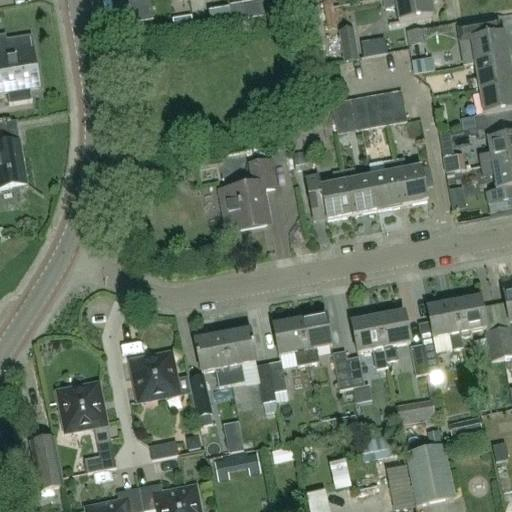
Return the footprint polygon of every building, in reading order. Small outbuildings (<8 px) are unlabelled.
[(117,0),(119,11),(122,27),(154,21),(149,0),(117,0)] [(389,0),(384,1),(385,11),(397,9),(400,24),(434,18),(430,0),(389,0)] [(232,24),(266,18),(263,3),(230,8),(232,24)] [(506,35),(501,36),(499,23),(459,30),(466,69),(475,68),(510,62),(506,35)] [(340,33),(346,64),(358,62),(352,31),(340,33)] [(0,95),(8,94),(10,106),(9,106),(9,107),(32,104),(32,102),(31,103),(29,91),(39,89),(31,39),(4,43),(5,47),(0,47),(0,95)] [(409,65),(412,78),(434,74),(431,61),(409,65)] [(511,72),(510,62),(475,68),(478,82),(471,84),(473,94),(480,93),(511,87),(511,72)] [(474,119),(477,132),(508,127),(506,114),(511,112),(511,87),(480,93),(484,118),(474,119)] [(389,97),(394,127),(406,125),(401,95),(389,97)] [(394,127),(389,97),(377,99),(381,130),(394,127)] [(364,101),(369,132),(381,130),(377,99),(364,101)] [(369,132),(364,101),(352,103),(357,134),(369,132)] [(0,191),(28,187),(19,131),(17,122),(0,124),(0,191)] [(465,149),(469,130),(457,127),(453,146),(465,149)] [(482,170),(511,164),(511,138),(510,139),(508,127),(477,132),(479,144),(488,142),(491,157),(480,159),(482,170)] [(466,155),(448,157),(450,173),(468,171),(466,155)] [(294,159),(297,174),(312,171),(310,156),(294,159)] [(393,164),(402,209),(428,204),(421,170),(406,172),(404,162),(393,164)] [(227,235),(237,233),(267,227),(261,194),(276,191),(270,164),(249,168),(253,187),(219,194),(227,235)] [(377,214),(402,209),(393,164),(382,166),(384,177),(370,180),(377,214)] [(511,164),(482,170),(484,181),(495,179),(497,193),(488,195),(490,208),(511,203),(511,164)] [(352,219),(377,214),(370,180),(356,182),(354,172),(343,174),(352,219)] [(314,224),(326,222),(327,224),(352,219),(343,174),(332,176),(334,187),(320,189),(318,179),(306,181),(314,224)] [(467,189),(452,190),(453,214),(469,213),(467,189)] [(511,215),(511,203),(490,208),(492,219),(511,215)] [(465,304),(455,306),(462,341),(472,339),(471,335),(488,332),(482,301),(481,301),(480,297),(464,300),(465,304)] [(504,303),(488,306),(491,326),(508,324),(504,303)] [(441,375),(434,341),(449,339),(452,354),(464,352),(462,341),(455,306),(428,311),(431,324),(418,327),(422,348),(428,377),(441,375)] [(380,320),(386,355),(388,365),(399,363),(396,349),(412,346),(406,315),(380,320)] [(327,317),(301,323),(309,367),(319,365),(317,351),(333,348),(327,317)] [(386,355),(380,320),(353,325),(359,355),(373,352),(374,357),(386,355)] [(309,367),(301,323),(274,328),(280,358),(295,355),(297,369),(309,367)] [(511,332),(511,330),(498,333),(503,362),(511,360),(511,332)] [(252,332),(223,337),(230,375),(233,387),(245,385),(242,368),(256,365),(253,350),(256,349),(252,332)] [(490,365),(503,362),(498,333),(484,335),(490,365)] [(233,387),(230,375),(223,337),(194,343),(197,360),(199,359),(202,375),(216,372),(219,390),(233,387)] [(416,380),(428,377),(422,348),(410,350),(416,380)] [(338,394),(351,391),(346,362),(344,354),(332,357),(338,394)] [(171,356),(130,364),(139,405),(179,397),(171,356)] [(346,362),(351,391),(364,389),(358,360),(346,362)] [(268,366),(273,396),(286,393),(280,364),(268,366)] [(273,396),(268,366),(255,369),(261,398),(273,396)] [(190,382),(193,397),(198,418),(198,419),(201,430),(210,428),(207,417),(211,416),(203,379),(190,382)] [(111,444),(110,445),(98,386),(57,394),(66,435),(94,430),(100,460),(85,463),(88,477),(116,471),(111,444)] [(63,489),(53,441),(30,446),(40,493),(63,489)] [(176,445),(149,450),(152,463),(179,459),(176,445)] [(444,448),(405,455),(416,508),(454,500),(444,448)] [(0,479),(5,482),(12,472),(0,464),(0,479)] [(163,496),(161,487),(139,491),(142,511),(199,511),(195,490),(163,496)] [(307,493),(312,511),(332,511),(326,488),(307,493)] [(142,511),(139,491),(117,496),(119,504),(86,511),(142,511)]
